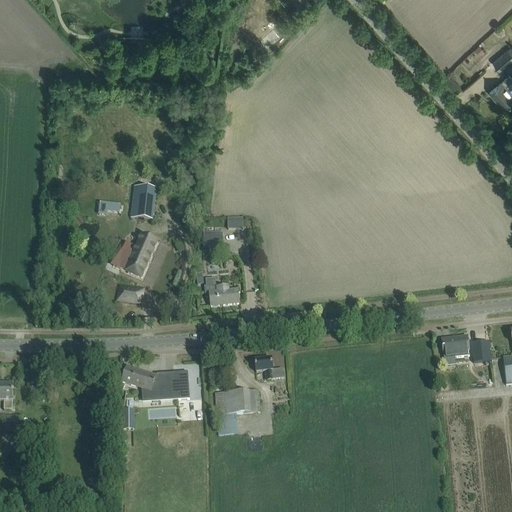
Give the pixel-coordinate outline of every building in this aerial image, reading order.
[(511,0),(487,0),(474,13),(490,29),(506,12),(508,13),(511,10),(510,9),(511,6),(511,0)] [(511,55),(507,50),(493,62),(501,72),(511,63),(511,55)] [(511,77),(510,75),(489,93),(498,103),(500,102),(506,109),(511,103),(511,93),(505,86),(511,80),(511,77)] [(153,222),(156,190),(134,188),(130,219),(153,222)] [(123,242),(112,266),(120,270),(141,280),(158,243),(142,236),(137,248),(123,242)] [(222,249),(222,237),(203,237),(203,249),(222,249)] [(119,286),(117,302),(139,305),(140,299),(142,299),(144,290),(119,286)] [(237,291),(228,292),(228,288),(217,289),(217,287),(205,288),(206,298),(210,298),(211,308),(239,305),(237,291)] [(511,332),(511,342),(511,358),(502,359),(504,386),(511,385),(511,332)] [(458,341),(442,343),(443,356),(444,356),(444,360),(469,357),(467,337),(457,338),(458,341)] [(471,345),(473,364),(481,363),(479,344),(471,345)] [(272,371),(271,359),(255,361),(256,373),(265,372),(266,381),(283,379),(282,369),(272,371)] [(126,393),(128,385),(150,392),(151,400),(178,398),(178,401),(189,400),(188,375),(186,375),(176,376),(177,385),(160,386),(160,378),(156,378),(156,379),(155,379),(156,377),(127,368),(122,383),(120,391),(123,392),(126,393)] [(0,385),(0,400),(4,401),(4,411),(12,411),(13,385),(0,385)] [(215,395),(217,417),(218,437),(238,435),(236,415),(260,414),(258,391),(215,395)] [(122,411),(122,431),(134,430),(134,412),(122,411)] [(19,417),(15,417),(5,417),(5,433),(19,433),(19,417)]
